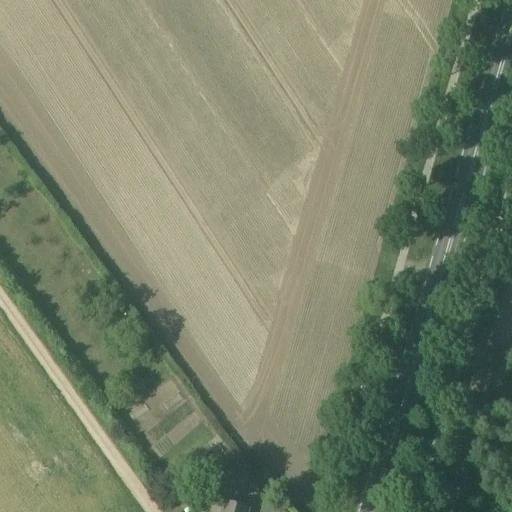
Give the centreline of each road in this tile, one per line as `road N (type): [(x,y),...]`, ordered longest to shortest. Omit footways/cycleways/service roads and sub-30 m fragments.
road 1 (primary): [(378,511),(511,72)]
road 2 (track): [(161,511),(0,296)]
